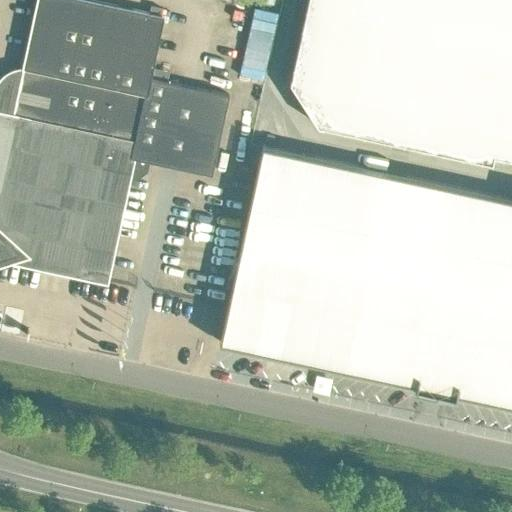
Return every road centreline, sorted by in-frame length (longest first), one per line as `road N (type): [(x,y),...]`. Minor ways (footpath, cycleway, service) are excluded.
road 1 (unclassified): [(511,456),(0,346)]
road 2 (secondary): [(0,469),(179,511)]
